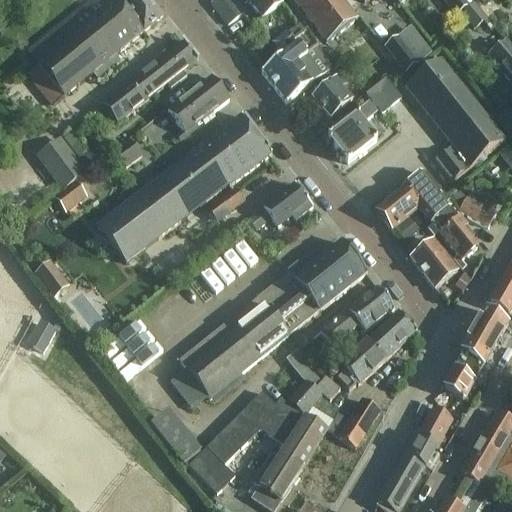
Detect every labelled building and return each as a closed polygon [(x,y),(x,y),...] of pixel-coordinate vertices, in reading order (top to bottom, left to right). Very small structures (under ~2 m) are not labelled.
[(161,19),(145,0),(114,0),(116,3),(104,11),(94,0),(91,0),(26,53),(37,68),(25,77),(51,109),(161,19)] [(245,0),(261,20),(282,4),(278,0),(245,0)] [(289,0),(325,46),(356,22),(339,0),(289,0)] [(440,0),(455,18),(469,8),(462,0),(440,0)] [(473,32),(487,21),(473,5),(460,16),(473,32)] [(231,9),(219,19),(227,28),(239,19),(231,9)] [(0,33),(0,58),(14,48),(2,31),(0,33)] [(311,86),(332,70),(306,37),(295,45),(291,40),(281,48),(286,55),(261,75),(286,107),(311,86)] [(384,50),(398,68),(404,76),(418,65),(397,39),(384,50)] [(511,86),(511,52),(504,43),(487,57),(511,86)] [(169,91),(185,79),(182,75),(196,63),(183,46),(103,108),(114,124),(116,126),(166,87),(169,91)] [(451,187),(507,144),(441,63),(405,91),(452,150),(449,152),(448,152),(441,157),(433,164),(451,187)] [(332,70),(311,86),(318,95),(312,101),(329,122),(351,101),(342,90),(346,86),(338,77),(337,77),(332,70)] [(179,144),(198,131),(195,128),(228,103),(210,81),(166,114),(182,134),(175,139),(179,144)] [(368,95),(365,97),(369,103),(380,117),(400,102),(384,82),(368,95)] [(335,134),(327,141),(336,152),(335,157),(339,162),(344,162),(346,165),(375,142),(364,129),(371,123),(375,120),(367,109),(356,118),(343,128),(335,134)] [(508,133),(511,130),(511,129),(511,127),(511,126),(511,115),(508,111),(498,120),(506,131),(508,133)] [(229,190),(267,160),(271,157),(241,119),(96,230),(124,267),(227,188),(229,190)] [(316,123),(309,128),(310,130),(316,137),(323,132),(316,123)] [(123,171),(140,159),(128,142),(112,154),(123,171)] [(61,143),(47,154),(71,187),(74,184),(85,176),(61,143)] [(79,143),(70,150),(87,172),(96,166),(79,143)] [(438,236),(459,221),(431,188),(432,187),(422,175),(374,213),(390,234),(393,232),(404,223),(417,212),(438,236)] [(62,194),(53,200),(64,216),(86,199),(74,184),(71,187),(62,194)] [(263,211),(247,222),(256,233),(271,222),(278,231),(292,220),(294,223),(311,210),(293,188),(263,211)] [(216,222),(242,204),(234,193),(218,204),(219,205),(209,213),(216,222)] [(487,231),(495,217),(466,201),(458,214),(487,231)] [(459,221),(438,236),(447,248),(455,258),(452,261),(461,273),(465,269),(462,264),(476,252),(468,242),(473,238),(459,221)] [(404,223),(393,232),(404,245),(415,236),(404,223)] [(433,292),(447,281),(456,274),(432,244),(409,262),(433,292)] [(365,279),(339,246),(312,267),(306,259),(295,268),(294,267),(285,274),(287,277),(256,301),(256,302),(178,364),(183,370),(209,403),(289,339),(317,315),(318,316),(365,279)] [(511,264),(511,266),(488,306),(507,318),(511,309),(511,264)] [(77,304),(68,291),(49,266),(33,278),(53,302),(53,301),(73,325),(93,310),(85,299),(77,304)] [(454,289),(462,295),(470,283),(470,282),(462,277),(454,289)] [(364,335),(393,312),(375,291),(318,335),(330,350),(358,328),(364,335)] [(482,369),(507,328),(484,313),(459,355),(463,357),(443,389),(462,401),(481,369),(482,369)] [(358,388),(414,337),(396,316),(340,367),(344,372),(343,376),(337,381),(348,393),(356,386),(358,388)] [(31,349),(42,356),(55,333),(44,326),(31,349)] [(321,383),(308,373),(311,370),(297,352),(285,362),(300,381),(304,384),(285,406),(280,402),(274,408),(261,395),(183,473),(208,505),(213,500),(234,480),(224,469),(259,434),(284,449),(276,461),(269,457),(251,487),(257,492),(250,502),(264,511),(275,511),(281,504),(327,433),(334,422),(314,409),(322,399),(329,405),(339,392),(324,379),(321,383)] [(354,452),(378,415),(360,403),(336,440),(354,452)] [(391,511),(400,511),(425,469),(452,422),(433,410),(406,457),(379,505),(391,511)] [(484,490),(495,472),(511,442),(511,424),(496,415),(460,477),(471,483),(484,490)] [(511,442),(495,472),(511,481),(511,442)] [(487,492),(481,501),(491,506),(492,507),(500,494),(508,499),(510,500),(511,496),(511,495),(511,481),(495,472),(484,490),(485,490),(487,492)] [(471,483),(456,509),(460,511),(475,511),(481,501),(487,492),(485,490),(484,490),(471,483)] [(460,511),(456,509),(444,502),(437,511),(460,511)]
